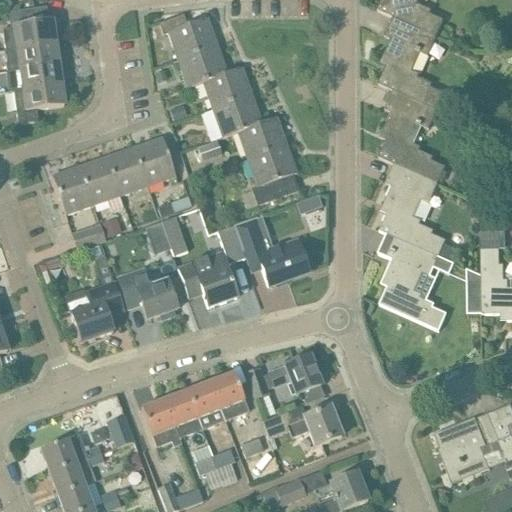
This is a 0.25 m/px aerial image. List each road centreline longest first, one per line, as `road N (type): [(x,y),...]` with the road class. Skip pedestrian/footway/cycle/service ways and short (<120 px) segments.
road 1 (residential): [(344,317),(343,0)]
road 2 (residential): [(64,391),(235,338),(344,317)]
road 3 (residential): [(0,158),(107,116),(103,11)]
road 4 (residential): [(64,391),(0,204)]
road 5 (residential): [(511,363),(380,415)]
